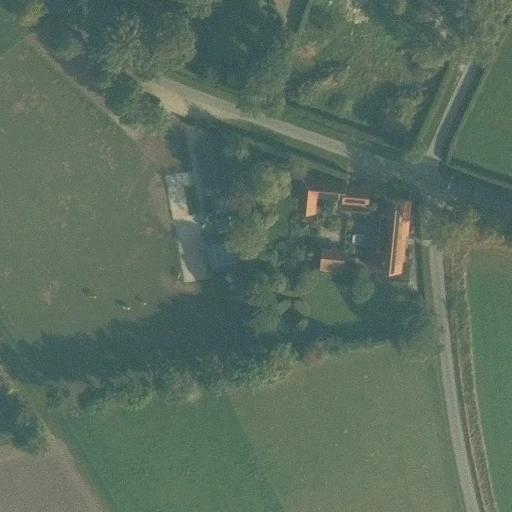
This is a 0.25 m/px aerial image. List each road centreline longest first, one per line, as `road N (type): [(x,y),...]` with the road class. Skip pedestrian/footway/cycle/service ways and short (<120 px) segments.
road 1 (unclassified): [(421,178),(154,81),(100,48),(47,0)]
road 2 (unclassified): [(479,511),(440,320),(436,184)]
road 3 (residential): [(500,0),(421,178)]
road 4 (track): [(101,511),(0,345)]
